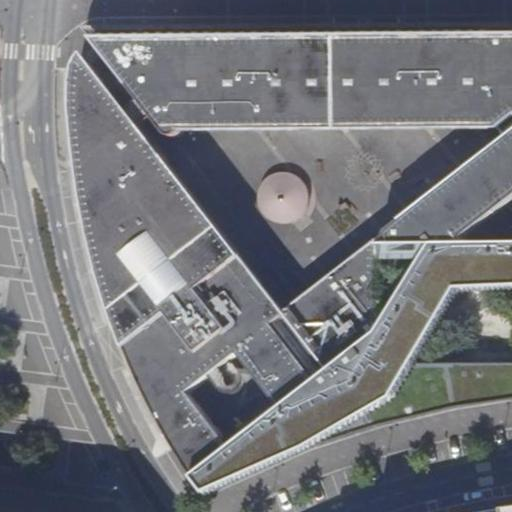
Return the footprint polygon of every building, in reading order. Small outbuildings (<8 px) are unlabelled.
[(438,244),(511,243),(511,41),(131,43),(131,82),(109,55),(93,67),(85,56),(82,62),(80,69),(78,76),(75,88),(75,117),(77,151),(91,234),(110,308),(138,379),(150,402),(163,429),(197,476),(381,334),(380,253),(374,254),(373,247),(289,312),(167,158),(142,126),(157,114),(162,121),(265,121),(279,121),(296,121),(297,129),(409,121),(408,116),(418,116),(418,120),(430,120),(457,120),(461,121),(469,125),(479,124),(484,124),(489,121),(494,120),(497,120),(511,139),(471,170),(473,172),(408,222),(406,220),(391,232),(391,244),(438,244)] [(99,43),(109,55),(131,82),(131,43),(99,43)] [(430,129),(430,120),(418,120),(419,128),(430,129)] [(279,121),(265,121),(265,131),(279,131),(279,121)] [(511,243),(438,244),(386,329),(381,334),(197,476),(210,494),(316,447),(377,428),(457,410),(511,401),(511,243)]
